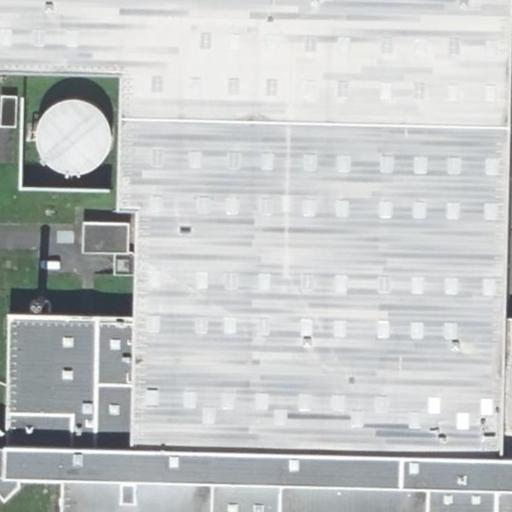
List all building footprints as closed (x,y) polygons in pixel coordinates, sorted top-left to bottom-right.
[(511,511),(511,465),(504,465),(506,318),(511,82),(511,0),(0,0),(0,69),(122,73),(120,208),(138,208),(137,252),(137,274),(136,315),(9,312),(7,430),(4,430),(0,425),(0,492),(6,499),(22,483),(22,477),(64,478),(63,511),(511,511)] [(40,115),(37,124),(26,124),(25,143),(36,143),(37,149),(40,154),(42,159),(48,164),(55,169),(62,172),(61,174),(66,174),(66,183),(82,183),(82,175),(85,175),(85,173),(90,172),(97,168),(105,161),(110,154),(114,144),(115,133),(113,123),(108,112),(100,103),(90,97),(78,95),(68,95),(56,98),(48,105),(40,115)] [(16,96),(2,96),(1,125),(16,125),(16,96)] [(83,252),(114,252),(130,252),(130,222),(83,222),(83,252)] [(114,274),(137,274),(137,252),(130,252),(114,252),(114,274)]
